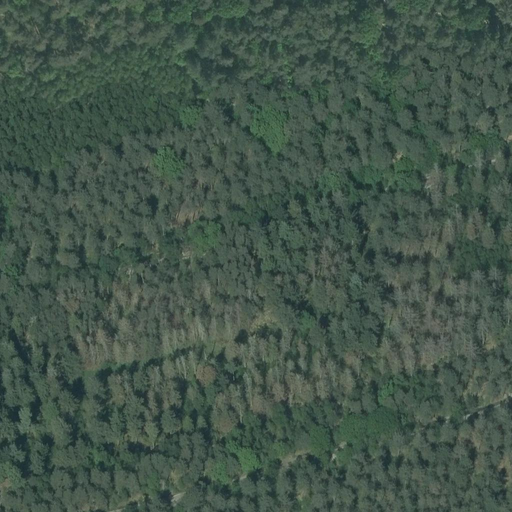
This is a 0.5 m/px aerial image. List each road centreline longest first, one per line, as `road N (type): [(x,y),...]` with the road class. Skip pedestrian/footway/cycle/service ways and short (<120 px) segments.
road 1 (track): [(511,158),(0,307)]
road 2 (track): [(511,406),(165,497)]
